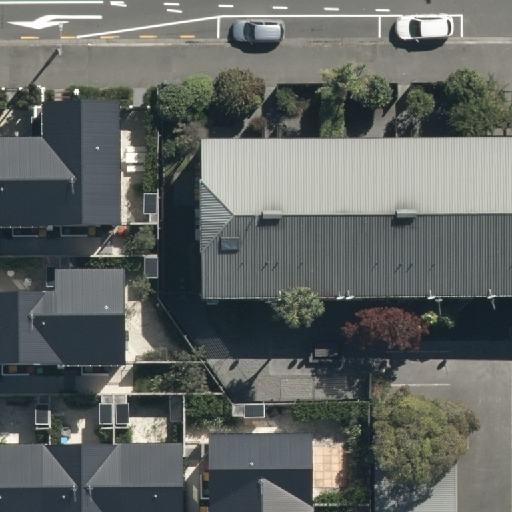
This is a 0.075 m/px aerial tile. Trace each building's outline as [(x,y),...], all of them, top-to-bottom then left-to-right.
[(0,136),(0,228),(121,228),(120,101),(42,102),(43,136),(0,136)] [(511,142),(201,144),(202,293),(511,291),(511,142)] [(55,290),(0,291),(0,364),(123,363),(122,269),(55,270),(55,290)] [(305,511),(305,440),(203,441),(203,511),(305,511)] [(0,511),(175,511),(175,445),(0,446),(0,511)] [(459,511),(459,457),(376,458),(376,511),(459,511)]
